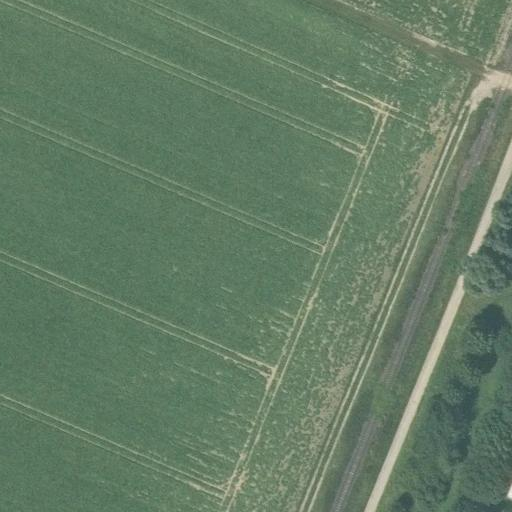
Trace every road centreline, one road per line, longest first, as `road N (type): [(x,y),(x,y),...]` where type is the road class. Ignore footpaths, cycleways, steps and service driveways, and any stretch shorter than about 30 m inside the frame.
road 1 (track): [(309,511),(481,72)]
road 2 (track): [(511,153),(368,511)]
road 3 (track): [(307,0),(511,84)]
